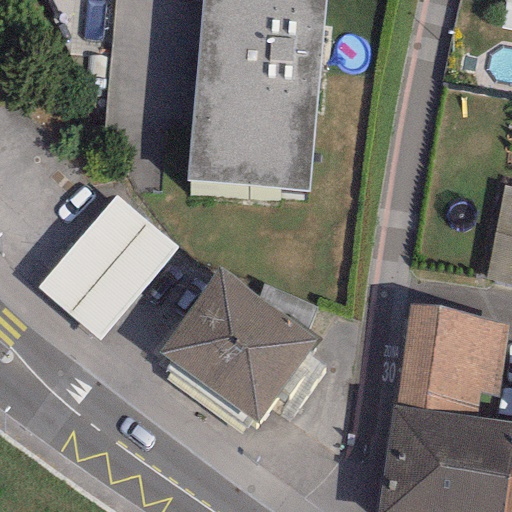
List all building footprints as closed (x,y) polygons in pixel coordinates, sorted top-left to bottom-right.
[(324,0),(201,0),(184,176),(306,188),(324,0)] [(511,188),(504,186),(484,279),(511,284),(511,188)] [(176,247),(114,195),(35,289),(97,340),(176,247)] [(318,339),(217,267),(157,352),(258,423),(318,339)] [(506,324),(409,305),(396,406),(475,418),(478,393),(496,397),(506,324)] [(502,511),(511,452),(511,423),(475,418),(396,406),(391,405),(374,511),(502,511)] [(511,511),(511,452),(502,511),(511,511)]
